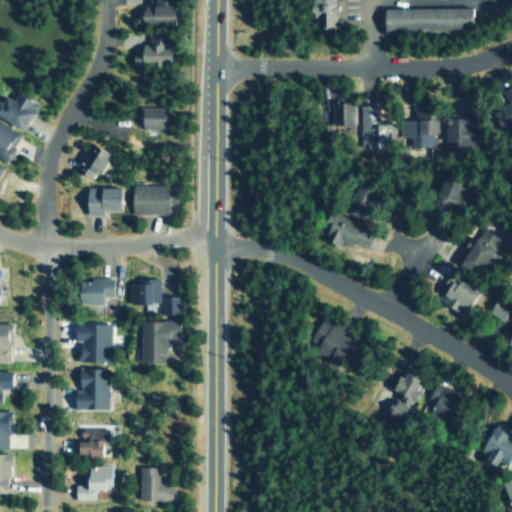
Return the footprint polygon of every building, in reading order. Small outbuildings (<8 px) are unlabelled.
[(168,22),(167,0),(150,0),(150,2),(136,2),(137,23),(168,22)] [(465,4),(378,7),(378,31),(466,29),(465,4)] [(163,63),(164,33),(145,32),(145,42),(135,41),(135,62),(163,63)] [(498,88),(503,100),(493,105),(501,124),(511,119),(511,87),(510,83),(498,88)] [(0,94),(0,117),(20,128),(34,102),(12,91),(8,98),(0,94)] [(350,100),(328,99),(327,122),(349,122),(350,100)] [(161,127),(161,105),(137,104),(137,127),(161,127)] [(411,118),(397,118),(397,136),(407,135),(408,145),(431,144),(430,109),(411,110),(411,118)] [(440,139),(450,140),(449,144),(463,145),(464,115),(440,114),(440,139)] [(0,159),(1,160),(18,134),(0,122),(0,159)] [(103,150),(84,142),(75,163),(79,165),(76,172),(92,178),(103,150)] [(465,188),(439,176),(428,201),(454,213),(465,188)] [(357,215),(371,189),(354,180),(340,207),(357,215)] [(98,208),(114,208),(114,185),(82,184),(81,212),(98,213),(98,208)] [(334,245),(336,240),(347,244),(348,240),(364,246),(370,228),(324,210),(318,224),(323,226),(318,238),(334,245)] [(500,239),(479,226),(470,242),(467,240),(455,261),(475,273),(486,254),(490,256),(500,239)] [(434,300),(460,312),(472,286),(445,274),(434,300)] [(73,301),(102,301),(102,294),(109,294),(109,277),(73,276),(73,301)] [(125,301),(156,301),(155,277),(125,278),(125,301)] [(157,312),(175,312),(175,293),(157,293),(157,312)] [(137,318),(136,359),(163,360),(164,338),(174,338),(174,319),(137,318)] [(349,330),(315,318),(307,340),(314,342),(311,351),(338,361),(349,330)] [(74,359),(105,360),(107,322),(70,321),(69,338),(75,338),(74,359)] [(511,345),(511,321),(503,342),(511,345)] [(103,407),(103,366),(75,366),(74,388),(70,388),(69,406),(103,407)] [(388,388),(397,393),(394,398),(389,396),(381,412),(395,419),(417,378),(398,368),(388,388)] [(0,386),(7,387),(8,370),(0,369),(0,386)] [(422,412),(445,420),(455,390),(432,382),(422,412)] [(511,447),(511,442),(501,437),(505,429),(491,422),(475,452),(493,461),(494,458),(504,463),(511,447)] [(104,426),(77,425),(77,439),(72,438),(71,453),(95,453),(96,440),(103,441),(104,426)] [(91,487),(111,487),(110,463),(82,464),(83,482),(71,483),(71,498),(91,498),(91,487)] [(135,499),(169,498),(169,483),(156,483),(155,464),(135,465),(135,499)] [(511,473),(498,479),(507,507),(511,505),(511,473)]
